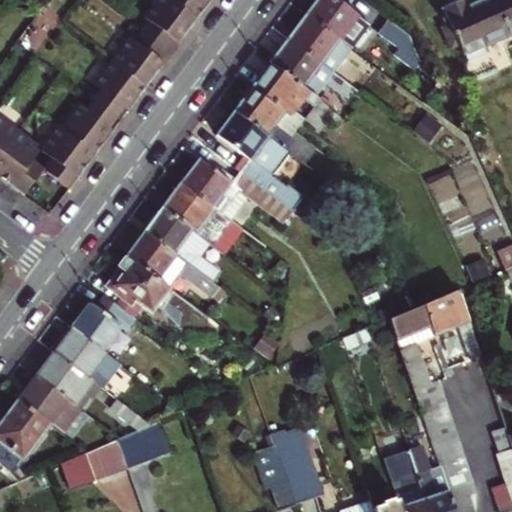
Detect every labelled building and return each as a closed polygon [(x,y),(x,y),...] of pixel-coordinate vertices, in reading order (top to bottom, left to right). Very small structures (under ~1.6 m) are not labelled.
[(161,0),(148,18),(151,21),(135,42),(131,39),(97,86),(106,92),(89,116),(80,109),(64,131),(57,126),(43,146),(50,151),(45,157),(53,163),(50,168),(51,177),(71,191),(82,177),(107,142),(142,96),(159,73),(165,64),(161,60),(176,40),(181,43),(190,31),(212,0),(161,0)] [(317,0),(317,2),(307,15),(351,47),(369,23),(338,0),(317,0)] [(450,0),(444,3),(451,20),(444,24),(452,44),(461,41),(468,58),(491,48),(488,41),(511,30),(511,2),(511,0),(450,0)] [(297,28),(289,39),(337,74),(355,50),(351,47),(307,15),(297,28)] [(419,58),(408,33),(387,18),(377,31),(397,46),(392,52),(413,67),(419,58)] [(337,74),(289,39),(280,51),(271,63),(320,98),(337,74)] [(320,98),(271,63),(263,75),(253,88),(287,113),(292,116),(296,110),(304,99),(315,108),(307,118),(308,119),(319,128),(333,109),(320,98)] [(287,113),(253,88),(243,101),(235,113),(293,155),(315,171),(327,156),(297,133),(295,137),(278,124),(287,113)] [(296,110),(292,116),(304,125),(308,119),(307,118),(296,110)] [(293,155),(235,113),(226,124),(216,137),(253,164),(244,175),(249,179),(297,215),(308,201),(291,189),(290,190),(275,180),(293,155)] [(292,116),(287,113),(278,124),(295,137),(297,133),(304,125),(292,116)] [(0,179),(3,181),(25,197),(39,179),(37,171),(31,166),(38,157),(32,152),(37,147),(0,120),(0,179)] [(191,172),(182,184),(231,220),(237,225),(254,201),(288,226),(297,215),(249,179),(241,191),(200,160),(191,172)] [(172,197),(164,208),(208,240),(213,244),(231,220),(182,184),(172,197)] [(208,240),(164,208),(153,223),(146,233),(210,280),(219,267),(199,252),(208,240)] [(222,288),(210,280),(146,233),(137,245),(128,256),(171,287),(181,274),(214,299),(215,298),(222,288)] [(505,272),(511,268),(511,245),(496,252),(505,272)] [(115,285),(131,297),(145,307),(149,307),(153,307),(156,306),(160,304),(164,299),(183,313),(181,329),(208,332),(209,316),(171,287),(128,256),(120,267),(126,271),(121,278),(115,285)] [(229,293),(222,288),(215,298),(221,303),(229,293)] [(463,289),(429,304),(440,338),(450,334),(465,328),(475,360),(483,355),(463,289)] [(85,316),(75,329),(104,351),(131,314),(123,308),(108,297),(100,308),(94,304),(85,316)] [(131,297),(123,308),(131,314),(137,318),(145,307),(131,297)] [(429,304),(394,319),(420,401),(446,392),(440,376),(431,380),(420,346),(440,338),(429,304)] [(65,343),(57,354),(100,386),(112,395),(129,370),(124,366),(118,361),(104,351),(75,329),(65,343)] [(377,340),(373,329),(348,339),(351,350),(377,340)] [(49,366),(39,378),(81,410),(100,386),(57,354),(49,366)] [(22,402),(23,403),(57,427),(59,429),(71,438),(88,415),(81,410),(39,378),(30,391),(22,402)] [(446,392),(420,401),(424,414),(450,405),(446,392)] [(0,461),(20,476),(57,427),(23,403),(4,428),(0,433),(0,461)] [(450,405),(424,414),(428,427),(454,419),(450,405)] [(458,431),(454,419),(428,427),(433,440),(458,431)] [(172,456),(163,424),(120,443),(130,471),(172,456)] [(287,426),(273,430),(276,440),(296,501),(324,491),(302,424),(288,429),(287,426)] [(241,429),(237,440),(250,445),(255,435),(241,429)] [(494,433),(500,453),(511,448),(511,446),(509,436),(506,429),(494,433)] [(462,443),(458,431),(433,440),(436,452),(462,443)] [(296,501),(276,440),(253,448),(266,485),(270,484),(278,507),(296,501)] [(423,442),(411,446),(431,511),(455,511),(452,502),(448,489),(448,487),(438,490),(429,462),(423,442)] [(90,456),(99,482),(130,471),(120,443),(90,456)] [(466,456),(462,443),(436,452),(439,459),(441,465),(466,456)] [(401,503),(404,511),(431,511),(411,446),(396,451),(412,499),(401,503)] [(511,448),(500,453),(497,453),(506,480),(511,501),(511,448)] [(385,454),(400,498),(401,503),(412,499),(396,451),(385,454)] [(470,467),(466,456),(441,465),(445,477),(470,467)] [(441,465),(439,459),(429,462),(438,490),(448,487),(445,477),(441,465)] [(448,487),(448,489),(474,479),(470,467),(445,477),(448,487)] [(452,502),(474,493),(474,479),(448,489),(452,502)] [(494,484),(502,511),(503,511),(511,509),(511,501),(506,480),(494,484)] [(471,511),(475,511),(474,493),(452,502),(455,511),(471,511)] [(341,507),(342,511),(345,511),(373,503),(371,497),(341,507)] [(404,511),(401,503),(400,498),(375,507),(376,511),(404,511)] [(376,511),(375,507),(373,503),(346,511),(376,511)]
